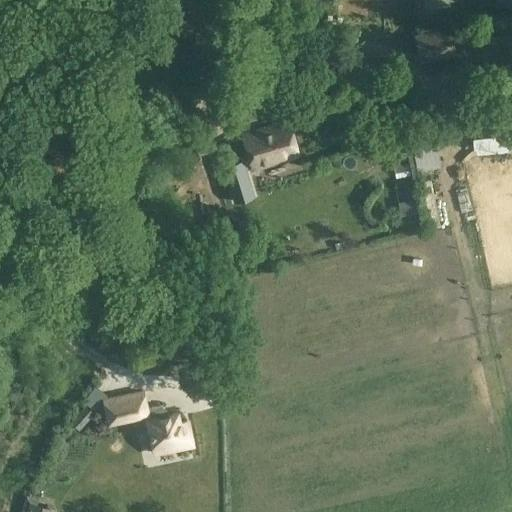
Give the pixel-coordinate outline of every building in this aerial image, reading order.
[(496,14),(482,15),(482,25),(496,25),(496,21),(496,14)] [(471,24),(452,28),(457,58),(476,55),(471,24)] [(452,28),(415,34),(417,49),(425,47),(428,64),(457,58),(452,28)] [(263,68),(265,52),(258,51),(256,67),(263,68)] [(265,51),(265,52),(263,68),(261,82),(287,86),(290,65),(291,57),(291,56),(265,51)] [(248,57),(235,58),(236,71),(249,70),(248,57)] [(230,105),(228,116),(241,118),(242,107),(230,105)] [(401,119),(402,135),(445,129),(444,113),(401,119)] [(302,116),(287,121),(291,134),(305,129),(302,116)] [(291,134),(287,121),(243,135),(254,167),(297,153),(291,134)] [(511,137),(478,142),(475,142),(477,156),(511,152),(511,137)] [(432,143),(412,146),(416,170),(417,173),(437,170),(432,143)] [(406,153),(412,181),(416,181),(410,153),(406,153)] [(241,161),(222,167),(233,204),(253,198),(241,161)] [(438,226),(429,180),(420,181),(429,228),(438,226)] [(102,399),(100,399),(100,401),(105,425),(133,419),(144,417),(142,407),(145,407),(142,392),(102,399)] [(144,417),(133,419),(135,431),(146,429),(151,452),(190,444),(185,421),(177,423),(175,413),(160,416),(157,404),(145,407),(142,407),(144,417)] [(23,500),(19,511),(51,511),(53,508),(38,504),(34,504),(23,500)]
